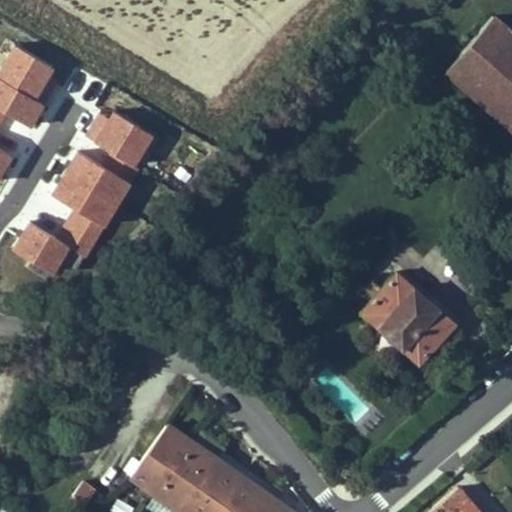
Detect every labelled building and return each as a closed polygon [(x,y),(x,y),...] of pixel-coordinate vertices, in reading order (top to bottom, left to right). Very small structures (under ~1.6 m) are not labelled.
[(511,27),(492,11),(442,68),(511,128),(511,27)] [(94,175),(98,152),(66,147),(63,170),(94,175)] [(416,173),(436,156),(428,147),(408,163),(416,173)] [(414,358),(450,317),(395,268),(383,280),(371,269),(361,280),(374,292),(359,309),(414,358)] [(289,511),(293,507),(165,417),(125,474),(179,511),(289,511)] [(76,511),(94,488),(83,479),(63,507),(69,511),(76,511)] [(415,511),(473,511),(448,483),(415,511)]
